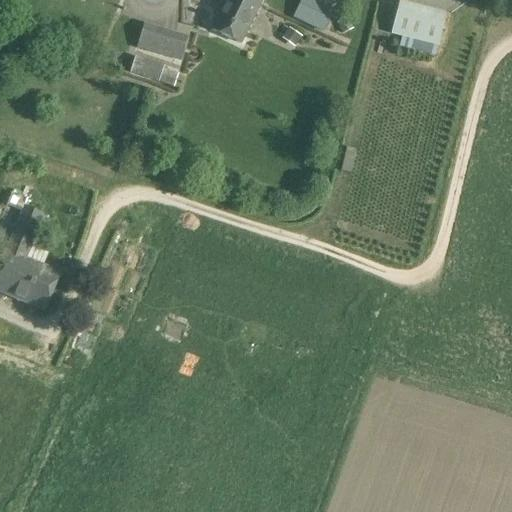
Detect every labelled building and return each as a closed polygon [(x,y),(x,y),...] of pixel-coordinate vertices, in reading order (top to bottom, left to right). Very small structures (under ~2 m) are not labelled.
[(245,0),(227,0),(212,31),(241,45),(260,7),(245,0)] [(447,15),(399,3),(391,36),(438,48),(447,15)] [(318,4),(307,26),(322,33),(333,11),(318,4)] [(349,17),(337,23),(342,35),(354,29),(349,17)] [(140,28),(132,52),(177,65),(185,41),(140,28)] [(281,39),(295,49),(302,39),(289,28),(281,39)] [(17,56),(33,66),(45,45),(29,35),(17,56)] [(131,60),(126,77),(169,92),(175,76),(131,60)] [(60,274),(26,260),(43,215),(24,207),(6,252),(4,251),(0,261),(0,293),(46,312),(60,274)] [(48,427),(0,407),(0,438),(38,454),(48,427)]
